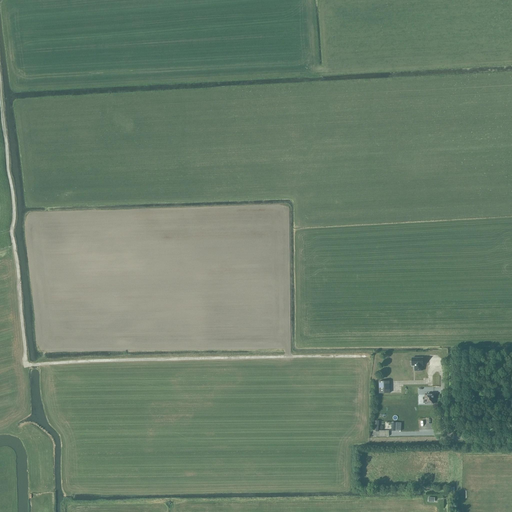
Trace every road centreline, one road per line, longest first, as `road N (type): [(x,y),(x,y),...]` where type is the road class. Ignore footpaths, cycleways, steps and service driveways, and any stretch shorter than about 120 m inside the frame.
road 1 (track): [(0,86),(27,365),(372,356)]
road 2 (unclassified): [(511,437),(446,434),(442,376)]
